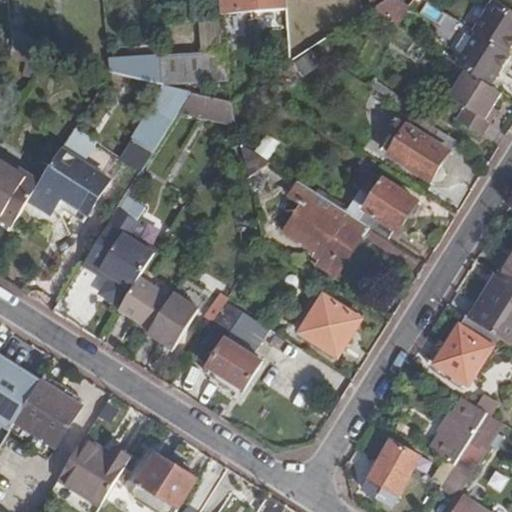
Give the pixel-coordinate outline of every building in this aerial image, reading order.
[(219,0),(221,16),(284,11),(283,0),(219,0)] [(377,0),(362,0),(364,17),(379,8),(377,0)] [(393,0),(387,0),(377,12),(395,29),(409,14),(393,0)] [(475,0),(458,26),(462,29),(471,34),(494,2),(490,0),(475,0)] [(506,56),(511,46),(511,14),(494,2),(471,34),(475,36),(506,56)] [(462,29),(440,62),(453,70),(475,36),(471,34),(462,29)] [(322,30),(286,52),(287,65),(309,51),(329,39),(322,30)] [(9,35),(10,50),(25,54),(42,58),(41,43),(9,35)] [(475,36),(453,70),(462,75),(487,91),(508,58),(506,56),(475,36)] [(23,63),(25,54),(10,50),(8,60),(23,63)] [(162,87),(226,83),(223,51),(159,55),(162,87)] [(138,63),(108,58),(109,74),(137,81),(138,63)] [(245,73),(226,83),(228,102),(253,86),(245,73)] [(492,110),(499,98),(487,91),(462,75),(446,101),(462,112),(455,122),(480,138),(487,127),(483,124),(492,110)] [(258,95),(253,86),(228,102),(230,112),(258,95)] [(161,99),(184,104),(191,94),(165,88),(161,99)] [(496,114),(492,110),(483,124),(487,127),(496,114)] [(448,154),(405,128),(387,155),(430,182),(448,154)] [(272,160),(282,142),(270,135),(260,153),(272,160)] [(106,182),(60,151),(29,199),(47,210),(56,197),(85,214),(106,182)] [(416,205),(382,185),(365,212),(399,232),(416,205)] [(334,278),(366,228),(314,196),(291,232),(316,247),(309,257),(317,263),(315,267),(334,278)] [(117,209),(108,224),(127,237),(137,222),(117,209)] [(108,224),(82,264),(100,276),(103,272),(116,280),(105,297),(122,309),(139,281),(155,255),(127,237),(108,224)] [(279,243),(267,236),(263,242),(274,249),(279,243)] [(511,259),(510,263),(505,260),(494,276),(511,287),(511,259)] [(103,272),(100,276),(109,281),(100,294),(105,297),(116,280),(103,272)] [(511,287),(494,276),(466,320),(496,340),(509,348),(511,343),(511,287)] [(171,300),(139,281),(122,309),(120,311),(151,331),(149,335),(175,352),(199,312),(175,296),(171,300)] [(222,325),(233,298),(221,293),(210,320),(222,325)] [(335,361),(360,323),(322,299),(298,335),(335,361)] [(463,319),(457,328),(490,349),(496,340),(466,320),(463,319)] [(465,388),(490,349),(457,328),(455,327),(431,367),(465,388)] [(260,364),(223,341),(205,368),(243,391),(260,364)] [(24,375),(0,358),(0,419),(12,427),(15,423),(39,384),(40,383),(25,373),(24,375)] [(78,410),(39,384),(15,423),(38,438),(54,448),(78,410)] [(438,448),(457,460),(485,416),(466,404),(438,448)] [(455,495),(500,425),(485,416),(457,460),(440,486),(455,495)] [(0,419),(0,425),(9,432),(12,427),(0,419)] [(38,438),(15,423),(12,427),(10,431),(33,445),(38,438)] [(395,496),(416,459),(388,443),(367,480),(395,496)] [(58,481),(100,507),(126,466),(108,454),(104,461),(80,446),(58,481)] [(0,477),(22,487),(34,462),(4,448),(0,457),(0,477)] [(163,511),(175,511),(195,481),(156,455),(132,492),(163,511)] [(482,511),(460,499),(452,511),(482,511)]
